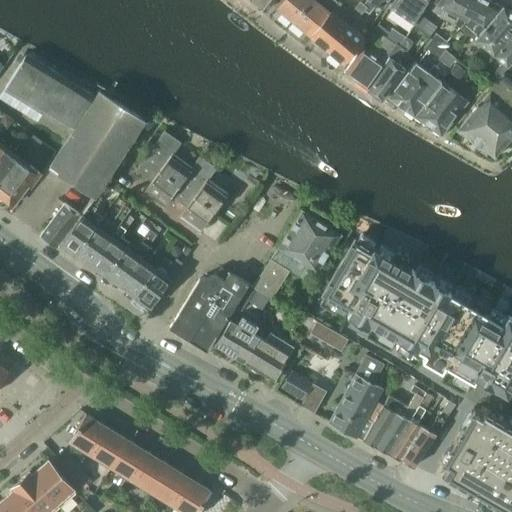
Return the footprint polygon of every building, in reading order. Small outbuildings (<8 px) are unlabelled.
[(253,0),(265,9),(272,0),(253,0)] [(282,0),(277,7),(294,21),(310,0),(282,0)] [(310,0),(294,21),(311,35),(331,11),(320,3),(322,0),(310,0)] [(373,0),(367,0),(364,4),(367,7),(365,10),(369,14),(378,4),(373,0)] [(394,0),(390,6),(416,23),(421,15),(431,0),(394,0)] [(441,16),(454,23),(468,0),(439,0),(437,4),(444,9),(441,16)] [(468,0),(454,23),(461,27),(472,15),(486,26),(503,7),(489,0),(468,0)] [(361,1),(353,11),(360,17),(365,10),(367,7),(364,4),(361,1)] [(461,27),(494,54),(511,33),(511,12),(503,7),(486,26),(472,15),(461,27)] [(311,35),(329,49),(349,23),(345,20),(346,19),(333,8),(331,11),(311,35)] [(349,23),(329,49),(345,61),(363,35),(352,26),(360,17),(353,11),(346,19),(345,20),(349,23)] [(421,15),(416,23),(415,24),(421,29),(428,20),(421,15)] [(428,20),(421,29),(429,35),(436,25),(428,20)] [(387,62),(368,89),(382,98),(405,66),(395,59),(399,53),(402,55),(416,36),(424,42),(429,35),(421,29),(415,24),(406,37),(400,46),(397,44),(390,54),(390,53),(389,55),(390,55),(386,61),(387,62)] [(393,28),(387,37),(397,44),(400,46),(406,37),(393,28)] [(437,33),(432,39),(446,49),(447,41),(437,33)] [(499,77),(503,71),(508,66),(511,61),(511,33),(494,54),(503,62),(497,69),(495,71),(497,73),(496,74),(499,77)] [(377,45),(390,53),(390,54),(397,44),(387,37),(384,35),(377,45)] [(446,49),(432,39),(426,47),(440,57),(446,49)] [(344,71),(368,89),(387,62),(386,61),(363,45),(344,71)] [(440,57),(439,58),(450,67),(457,58),(449,52),(446,49),(440,57)] [(27,53),(0,95),(0,100),(8,105),(29,119),(36,108),(39,110),(72,131),(50,165),(78,184),(96,195),(97,194),(146,120),(100,90),(96,96),(27,53)] [(388,97),(402,107),(433,64),(427,60),(423,66),(415,61),(388,97)] [(457,63),(450,71),(460,79),(467,71),(457,63)] [(402,107),(415,116),(441,80),(434,75),(439,68),(433,64),(402,107)] [(511,79),(503,71),(499,77),(500,77),(488,91),(456,128),(494,156),(511,136),(511,87),(511,88),(511,87),(511,79)] [(441,80),(415,116),(442,135),(468,100),(456,91),(460,84),(454,80),(450,85),(441,80)] [(0,123),(5,127),(11,120),(3,114),(0,118),(0,123)] [(193,167),(193,166),(174,153),(182,143),(165,131),(136,170),(152,181),(146,190),(166,205),(172,195),(193,167)] [(33,137),(27,145),(37,151),(42,144),(33,137)] [(0,178),(16,158),(0,146),(0,178)] [(193,167),(172,195),(188,206),(181,215),(201,230),(228,191),(210,178),(217,167),(201,155),(193,166),(193,167)] [(16,158),(0,178),(0,193),(13,204),(28,185),(31,187),(42,172),(31,164),(29,167),(16,158)] [(82,214),(61,242),(66,245),(68,246),(67,248),(75,254),(83,244),(103,217),(94,211),(103,198),(97,194),(96,195),(82,214)] [(65,202),(40,235),(57,247),(61,242),(82,214),(65,202)] [(83,244),(75,254),(85,261),(86,259),(91,263),(128,213),(132,208),(125,203),(111,223),(103,217),(83,244)] [(230,208),(226,214),(232,219),(236,213),(230,208)] [(318,270),(341,233),(302,208),(278,246),(318,270)] [(128,213),(91,263),(95,266),(97,267),(96,269),(105,275),(130,241),(122,235),(134,218),(128,213)] [(130,241),(105,275),(114,282),(115,280),(121,284),(149,245),(162,228),(158,225),(154,232),(151,230),(143,240),(138,247),(130,241)] [(320,297),(313,311),(483,408),(506,421),(511,424),(511,316),(509,315),(360,228),(355,238),(322,294),(320,297)] [(149,245),(121,284),(127,289),(126,290),(134,297),(162,259),(153,253),(155,250),(149,245)] [(162,259),(134,297),(144,303),(145,301),(151,306),(183,262),(176,258),(173,262),(164,256),(162,259)] [(270,256),(253,285),(259,288),(270,295),(272,297),(289,268),(271,256),(270,256)] [(207,349),(242,294),(249,283),(229,270),(221,265),(216,273),(199,277),(169,326),(207,349)] [(249,282),(242,294),(252,300),(259,288),(253,285),(249,282)] [(259,288),(252,300),(263,307),(270,295),(259,288)] [(244,360),(259,335),(253,331),(258,324),(242,315),(237,322),(230,318),(216,343),(244,360)] [(259,335),(244,360),(275,378),(294,345),(270,331),(266,339),(259,335)] [(303,346),(292,365),(297,368),(300,365),(306,354),(308,349),(303,346)] [(335,408),(328,421),(361,439),(372,421),(366,417),(374,399),(382,386),(372,381),(383,363),(366,353),(335,408)] [(0,361),(0,381),(10,369),(0,361)] [(291,370),(281,387),(303,400),(313,382),(291,370)] [(395,410),(374,445),(386,452),(417,403),(425,391),(414,384),(410,389),(414,392),(410,399),(406,406),(399,401),(394,410),(395,410)] [(425,391),(417,403),(424,408),(432,396),(425,391)] [(372,421),(361,439),(374,445),(395,410),(394,410),(399,401),(389,396),(384,404),(374,399),(366,417),(372,421)] [(449,401),(439,416),(445,420),(455,405),(453,404),(449,401)] [(417,403),(386,452),(399,459),(422,425),(416,421),(424,408),(417,403)] [(444,459),(442,462),(449,466),(444,474),(469,488),(469,489),(472,485),(484,492),(482,496),(483,497),(487,499),(502,508),(503,508),(505,505),(511,508),(511,424),(506,421),(483,408),(481,411),(476,408),(474,407),(472,411),(471,412),(473,413),(466,425),(464,424),(464,425),(461,430),(460,429),(451,445),(452,445),(451,447),(450,448),(452,449),(447,459),(445,458),(444,459)] [(90,453),(108,426),(86,413),(69,440),(90,453)] [(422,425),(399,459),(412,466),(414,462),(443,420),(436,415),(427,428),(422,425)] [(111,466),(128,439),(108,426),(90,453),(111,466)] [(132,479),(149,451),(128,439),(111,466),(132,479)] [(153,492),(170,464),(149,451),(132,479),(153,492)] [(70,457),(63,463),(76,478),(82,469),(70,457)] [(14,489),(34,511),(54,511),(77,492),(48,459),(32,474),(30,471),(12,487),(14,489)] [(173,505),(190,477),(170,464),(153,492),(173,505)] [(82,469),(76,478),(82,484),(84,487),(87,484),(91,480),(82,469)] [(190,477),(173,505),(184,511),(196,511),(211,490),(190,477)] [(34,511),(14,489),(0,501),(0,505),(6,511),(34,511)] [(216,490),(208,500),(221,509),(228,499),(216,490)] [(107,501),(106,502),(110,505),(115,507),(116,505),(121,498),(115,494),(112,493),(111,494),(107,501)] [(116,505),(115,507),(115,508),(121,511),(130,511),(133,508),(134,506),(131,505),(121,498),(116,505)]
